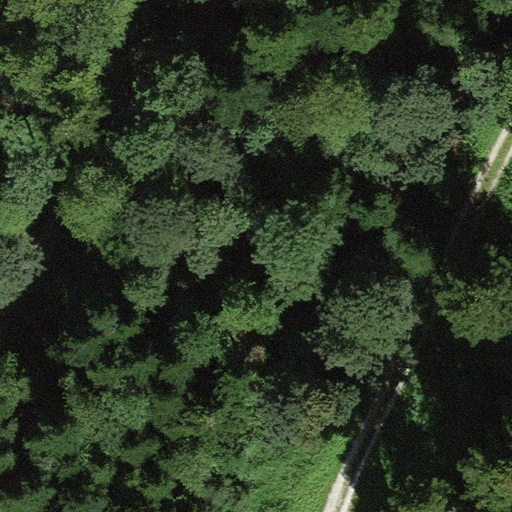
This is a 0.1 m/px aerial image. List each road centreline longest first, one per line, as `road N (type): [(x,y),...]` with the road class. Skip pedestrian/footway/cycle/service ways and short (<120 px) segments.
road 1 (track): [(332,511),(433,251),(511,140)]
road 2 (track): [(220,0),(143,84),(0,328)]
